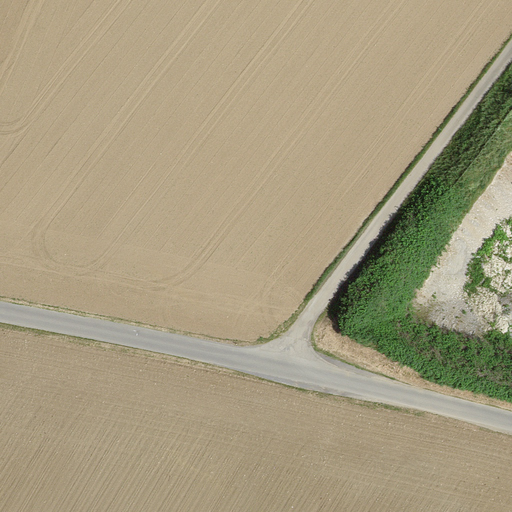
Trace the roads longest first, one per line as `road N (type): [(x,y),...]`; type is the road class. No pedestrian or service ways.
road 1 (unclassified): [(276,367),(511,49)]
road 2 (unclassified): [(276,367),(0,311)]
road 3 (unclassified): [(511,423),(276,367)]
